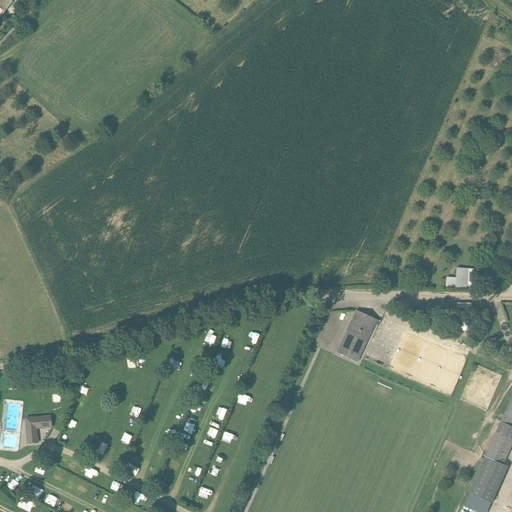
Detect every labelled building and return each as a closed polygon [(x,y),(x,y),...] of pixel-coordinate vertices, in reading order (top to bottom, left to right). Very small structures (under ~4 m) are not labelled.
[(0,0),(0,16),(12,2),(8,0),(0,0)] [(446,287),(466,288),(468,269),(456,268),(456,279),(446,278),(446,287)] [(357,363),(360,357),(375,325),(378,326),(380,322),(356,311),(339,348),(337,354),(357,363)] [(511,397),(505,412),(500,423),(511,428),(511,397)] [(25,418),(27,444),(39,444),(38,437),(37,430),(51,429),(51,416),(25,418)] [(511,428),(500,423),(485,458),(503,466),(511,444),(511,440),(511,428)] [(503,466),(485,458),(469,494),(491,504),(508,468),(503,466)] [(2,486),(0,489),(0,499),(4,503),(5,502),(10,506),(15,499),(10,495),(12,493),(2,486)] [(19,506),(30,511),(32,511),(37,504),(24,497),(19,506)]
